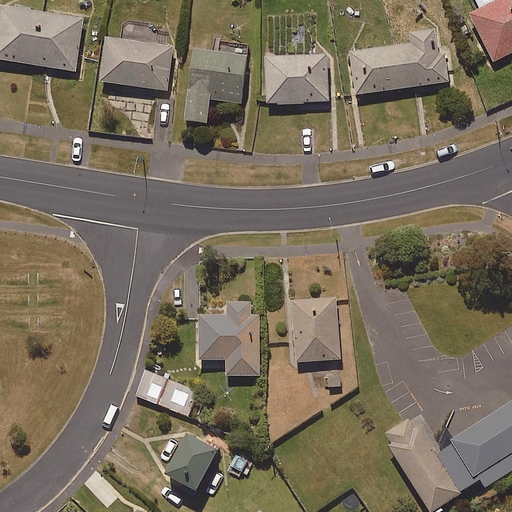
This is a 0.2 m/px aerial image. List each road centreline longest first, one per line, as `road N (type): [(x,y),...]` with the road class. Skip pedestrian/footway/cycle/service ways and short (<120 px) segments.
road 1 (tertiary): [(141,198),(227,208),(327,205),(436,185),(511,159)]
road 2 (residential): [(4,511),(47,481),(98,412),(122,331),(141,198)]
road 3 (tertiary): [(0,175),(141,198)]
